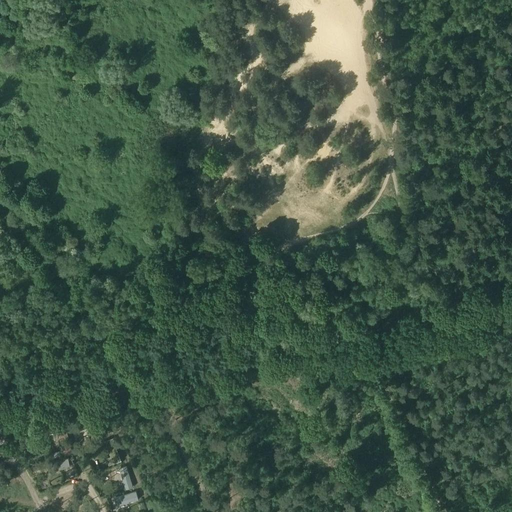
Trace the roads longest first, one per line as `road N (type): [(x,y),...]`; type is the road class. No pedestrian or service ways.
road 1 (track): [(415,247),(393,233),(348,229),(168,305),(0,353)]
road 2 (track): [(0,417),(430,325)]
road 3 (track): [(415,247),(391,161),(380,40),(385,0)]
